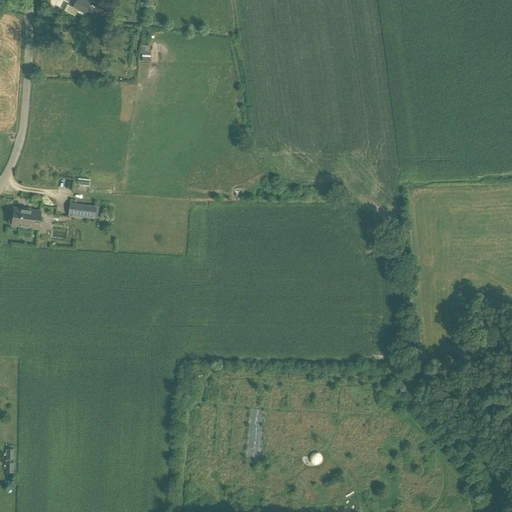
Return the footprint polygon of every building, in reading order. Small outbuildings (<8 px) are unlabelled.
[(85,15),(91,4),(84,0),(76,0),(72,8),(85,15)] [(112,12),(97,4),(94,10),(108,18),(112,12)] [(144,52),(153,53),(153,41),(145,40),(144,52)] [(69,203),(68,216),(94,219),(96,207),(69,203)] [(14,208),(11,226),(21,227),(21,228),(29,229),(29,228),(38,229),(40,212),(14,208)] [(14,460),(14,449),(6,449),(5,460),(5,473),(14,473),(14,463),(10,463),(10,460),(14,460)]
